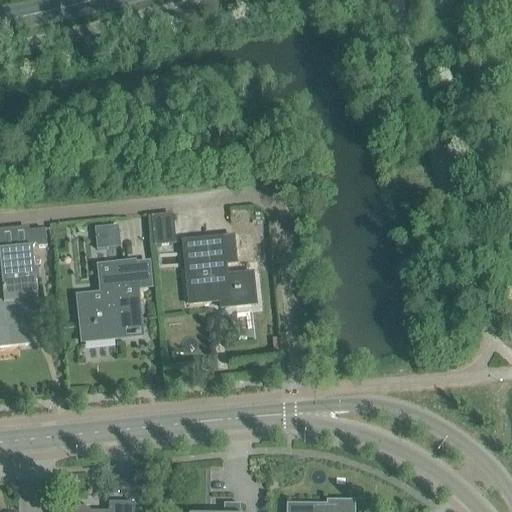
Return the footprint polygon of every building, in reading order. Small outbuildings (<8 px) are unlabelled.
[(175,245),(171,215),(152,217),(155,247),(175,245)] [(97,250),(121,248),(119,227),(96,229),(97,250)] [(45,231),(30,232),(31,242),(36,242),(36,247),(38,249),(47,248),(47,247),(45,231)] [(221,310),(254,307),(251,276),(226,278),(225,268),(236,266),(233,239),(222,240),(182,244),(188,307),(220,303),(221,310)] [(0,271),(1,284),(0,283),(0,348),(29,345),(27,329),(29,329),(28,322),(27,313),(25,313),(24,303),(37,302),(32,249),(0,252),(0,271)] [(101,294),(78,296),(80,313),(82,343),(116,340),(115,331),(141,329),(135,264),(99,267),(101,294)]
